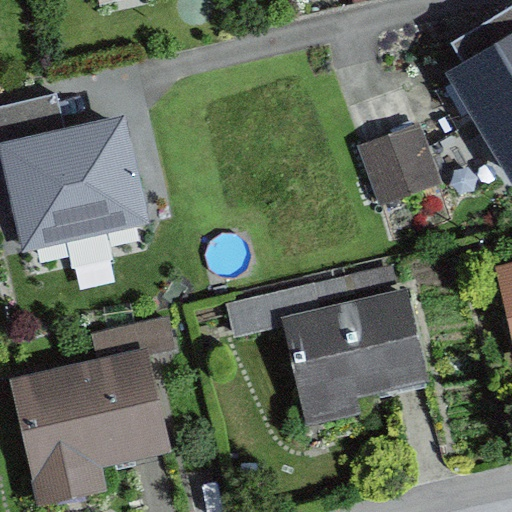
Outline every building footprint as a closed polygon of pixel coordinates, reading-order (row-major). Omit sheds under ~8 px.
[(511,34),(438,80),(511,201),(511,200),(511,34)] [(21,161),(43,256),(166,227),(144,133),(21,161)] [(417,142),(363,162),(383,215),(437,195),(417,142)] [(511,281),(494,287),(511,354),(511,281)] [(405,304),(279,328),(299,430),(346,421),(342,400),(421,385),(405,304)] [(142,368),(8,395),(25,477),(35,475),(42,511),(59,511),(88,506),(82,475),(160,459),(142,368)]
